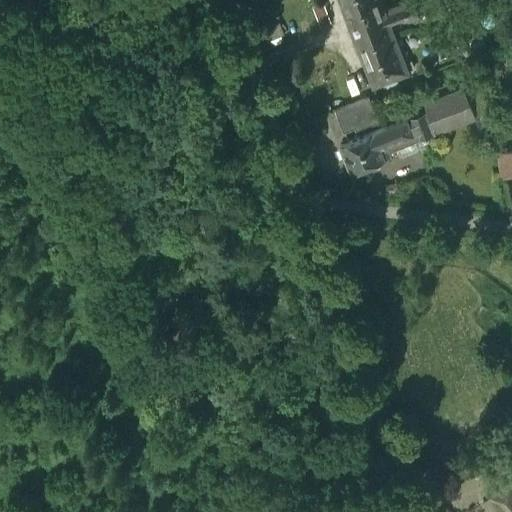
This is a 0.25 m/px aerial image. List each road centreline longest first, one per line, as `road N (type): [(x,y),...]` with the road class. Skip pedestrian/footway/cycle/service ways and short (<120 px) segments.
road 1 (tertiary): [(310,212),(405,511)]
road 2 (residential): [(310,212),(224,0)]
road 3 (unclassified): [(310,212),(511,228)]
